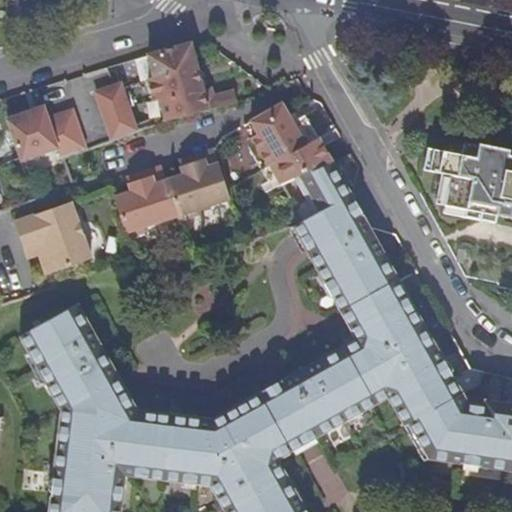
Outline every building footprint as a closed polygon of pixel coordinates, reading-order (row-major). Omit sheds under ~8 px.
[(234,88),(213,95),(205,97),(203,89),(189,43),(146,55),(154,78),(148,80),(154,100),(159,98),(166,120),(197,112),(215,108),(231,107),(238,103),(234,88)] [(139,130),(121,84),(96,93),(115,139),(139,130)] [(205,97),(213,95),(211,86),(203,89),(205,97)] [(283,186),(332,162),(305,114),(298,118),(294,112),(289,115),(282,103),(251,122),(257,136),(249,139),(254,153),(261,171),(263,170),(273,191),(283,186)] [(21,159),(58,145),(47,118),(42,106),(6,118),(20,156),(21,159)] [(47,118),(58,145),(62,158),(88,149),(71,109),(47,118)] [(511,155),(511,152),(508,152),(484,147),(484,148),(465,145),(463,155),(435,150),(431,171),(443,173),(437,204),(467,211),(466,217),(497,224),(498,217),(511,219),(511,155)] [(165,180),(176,218),(177,223),(197,215),(195,210),(227,198),(218,169),(212,148),(197,153),(186,157),(188,163),(180,166),(183,173),(165,180)] [(178,160),(180,166),(188,163),(186,157),(178,160)] [(347,419),(376,402),(374,398),(386,392),(393,394),(399,405),(395,408),(405,425),(409,424),(412,428),(429,459),(505,469),(511,470),(511,404),(485,400),(484,405),(466,403),(369,228),(358,209),(350,195),(332,162),(283,186),(305,221),(293,226),(300,238),(310,256),(349,327),(354,324),(360,337),(358,344),(347,350),(344,346),(282,381),(259,394),(212,420),(143,412),(142,416),(132,414),(113,380),(117,378),(77,306),(20,336),(61,410),(64,409),(70,420),(65,424),(62,453),(57,452),(50,511),(120,511),(126,475),(133,476),(134,471),(149,473),(149,478),(211,485),(225,511),(305,511),(285,474),(281,477),(272,462),(275,454),(287,447),(290,451),(292,450),(313,438),(319,435),(347,419)] [(176,218),(165,180),(160,166),(144,172),(134,175),(136,181),(128,184),(131,192),(113,197),(125,238),(145,232),(144,227),(176,218)] [(126,178),(128,184),(136,181),(134,175),(126,178)] [(34,247),(38,257),(44,255),(53,273),(97,255),(72,200),(17,222),(29,250),(34,247)] [(34,259),(38,257),(34,247),(29,250),(34,259)] [(354,340),(344,346),(347,350),(358,344),(360,337),(354,324),(349,327),(355,338),(354,340)] [(142,416),(143,412),(136,411),(117,378),(113,380),(132,414),(142,416)] [(389,398),(395,408),(399,405),(393,394),(386,392),(374,398),(376,402),(386,397),(389,398)] [(62,412),(57,452),(62,453),(65,424),(70,420),(64,409),(61,410),(62,412)] [(281,477),(285,474),(276,459),(290,451),(287,447),(275,454),(272,462),(281,477)]
